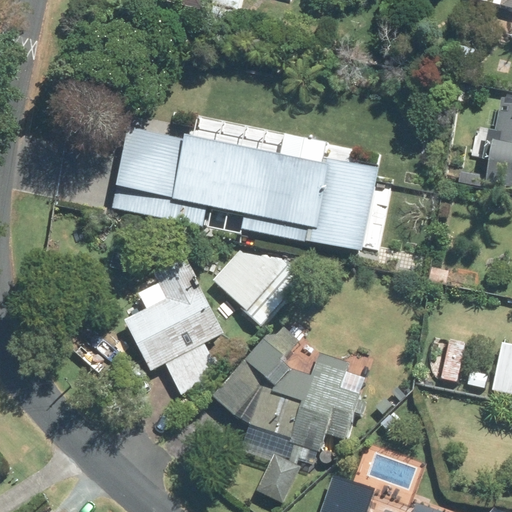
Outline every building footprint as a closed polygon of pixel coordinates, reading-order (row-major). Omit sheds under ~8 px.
[(167,0),(204,9),(206,0),(167,0)] [(215,0),(214,8),(240,14),(243,0),(215,0)] [(459,54),(454,80),(471,84),(476,58),(459,54)] [(489,193),(511,197),(511,108),(504,107),(497,141),(491,140),(485,170),(494,171),(489,193)] [(114,206),(205,225),(208,207),(246,216),(243,227),(366,253),(383,169),(327,158),(324,170),(130,129),(114,206)] [(463,177),(461,188),(480,192),(482,181),(463,177)] [(213,280),(261,325),(306,277),(289,261),(240,251),(213,280)] [(168,301),(125,324),(152,374),(166,366),(182,396),(220,375),(205,346),(225,335),(184,260),(154,277),(168,301)] [(245,421),(252,427),(244,451),(274,461),(259,491),(285,504),(303,467),(299,466),(301,459),(308,462),(313,450),(322,453),(328,435),(347,442),(357,412),(364,415),(368,404),(359,401),(361,396),(343,390),(352,364),(320,352),(312,376),(285,360),(300,343),(284,328),(279,334),(277,332),(216,398),(243,423),(245,421)] [(511,344),(505,343),(494,388),(511,392),(511,344)] [(473,371),(470,384),(486,388),(489,375),(473,371)] [(406,398),(395,387),(375,407),(387,419),(406,398)]
